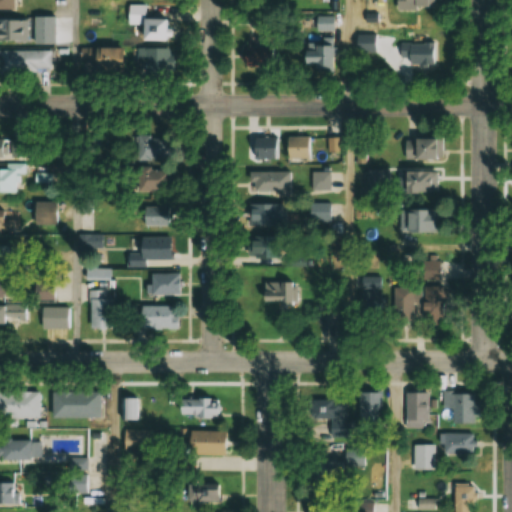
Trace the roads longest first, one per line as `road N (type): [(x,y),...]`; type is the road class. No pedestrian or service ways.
road 1 (residential): [(0,362),(511,362)]
road 2 (residential): [(511,104),(0,104)]
road 3 (residential): [(213,362),(213,0)]
road 4 (residential): [(485,362),(485,0)]
road 5 (residential): [(272,511),(271,363)]
